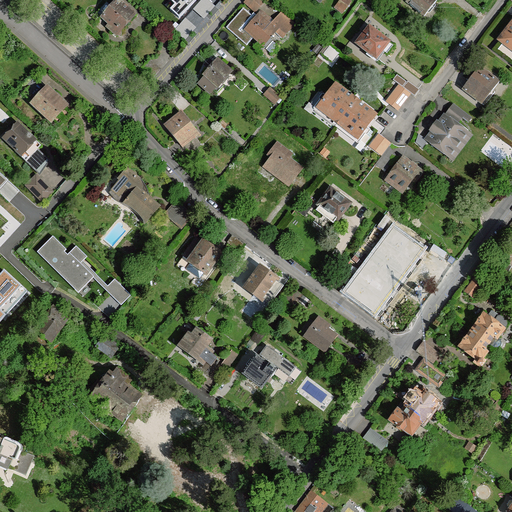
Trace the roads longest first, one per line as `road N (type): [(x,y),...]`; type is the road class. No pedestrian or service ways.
road 1 (residential): [(401,348),(196,195),(130,119),(236,0)]
road 2 (residential): [(281,511),(401,348)]
road 3 (residential): [(401,348),(511,199)]
road 4 (residential): [(502,0),(401,131)]
